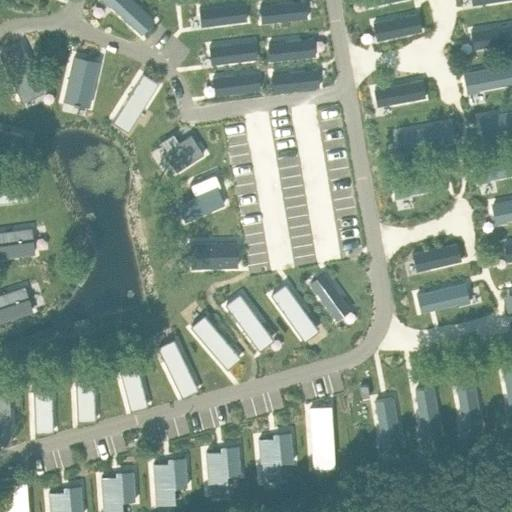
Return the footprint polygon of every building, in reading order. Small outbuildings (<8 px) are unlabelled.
[(103,0),(110,6),(111,5),(142,33),(154,20),(132,0),(103,0)] [(303,0),(301,0),(260,4),(262,22),(305,18),(303,0)] [(244,3),(200,8),(203,26),(246,20),(244,3)] [(418,13),(375,22),(378,40),(421,30),(418,13)] [(511,24),(472,31),(475,48),(511,42),(511,24)] [(312,38),(268,42),(270,60),(314,56),(312,38)] [(254,40),(210,46),(213,64),(256,58),(254,40)] [(25,45),(0,55),(0,57),(26,106),(49,96),(25,45)] [(73,56),(64,101),(74,103),(73,105),(79,106),(79,104),(89,106),(99,61),(73,56)] [(467,80),(465,80),(467,92),(479,90),(478,88),(511,81),(511,63),(465,72),(467,80)] [(316,68),(272,73),(274,91),(317,86),(316,68)] [(258,71),(214,77),(216,95),(260,89),(258,71)] [(142,74),(114,117),(129,127),(157,83),(142,74)] [(421,78),(374,88),(378,105),(425,96),(421,78)] [(482,125),(480,125),(483,137),(494,134),(494,132),(511,129),(511,110),(481,117),(482,125)] [(400,140),(398,140),(400,152),(412,150),(412,148),(453,140),(450,123),(398,132),(400,140)] [(0,127),(0,144),(15,148),(19,133),(0,127)] [(178,142),(164,151),(176,170),(203,152),(191,133),(178,142)] [(478,169),(476,170),(479,181),(490,179),(490,177),(511,172),(511,154),(477,161),(478,169)] [(394,185),(392,185),(395,197),(406,195),(406,193),(447,185),(444,168),(393,177),(394,185)] [(195,196),(178,203),(185,220),(224,203),(217,188),(221,187),(215,172),(189,183),(195,196)] [(22,181),(0,182),(0,200),(24,199),(22,181)] [(495,210),(493,211),(495,222),(507,220),(506,218),(511,217),(511,198),(493,202),(495,210)] [(31,227),(0,231),(0,255),(35,251),(31,227)] [(237,241),(191,242),(191,254),(193,254),(193,266),(237,265),(237,241)] [(455,243),(414,252),(418,270),(459,260),(455,243)] [(324,272),(309,282),(335,318),(350,307),(324,272)] [(463,283),(416,294),(420,311),(457,302),(458,304),(469,302),(466,288),(464,288),(463,283)] [(286,284),(272,295),(302,337),(317,327),(286,284)] [(24,286),(0,294),(0,319),(32,309),(24,286)] [(240,294),(226,305),(257,346),(272,336),(240,294)] [(206,316),(192,328),(226,367),(240,355),(206,316)] [(175,340),(158,348),(181,395),(197,387),(175,340)] [(147,404),(134,354),(117,358),(130,408),(147,404)] [(511,364),(502,366),(509,404),(507,404),(509,416),(511,414),(511,364)] [(93,365),(75,366),(77,418),(95,417),(93,365)] [(473,375),(455,379),(462,416),(460,416),(462,428),(474,426),(474,424),(481,423),(473,375)] [(51,377),(33,378),(35,430),(53,429),(51,377)] [(432,385),(415,388),(421,426),(419,426),(422,438),(434,435),(433,434),(441,432),(432,385)] [(8,389),(0,389),(0,441),(11,441),(8,389)] [(392,396),(375,399),(381,437),(379,437),(381,449),(394,447),(393,445),(401,443),(392,396)] [(329,406),(309,407),(313,467),(331,466),(330,454),(332,454),(329,406)] [(273,438),(258,439),(262,483),(278,481),(276,463),(292,462),(289,432),(273,434),(273,438)] [(221,450),(206,451),(209,495),(225,494),(224,476),(240,475),(237,445),(221,446),(222,450),(221,450)] [(171,465),(156,467),(160,511),(176,509),(174,491),(190,490),(187,460),(171,461),(171,465)] [(120,480),(104,481),(106,511),(122,511),(122,506),(138,504),(135,474),(119,476),(120,480)] [(31,511),(30,486),(6,487),(8,511),(31,511)] [(67,496),(51,497),(52,511),(84,511),(83,490),(67,492),(67,496)]
